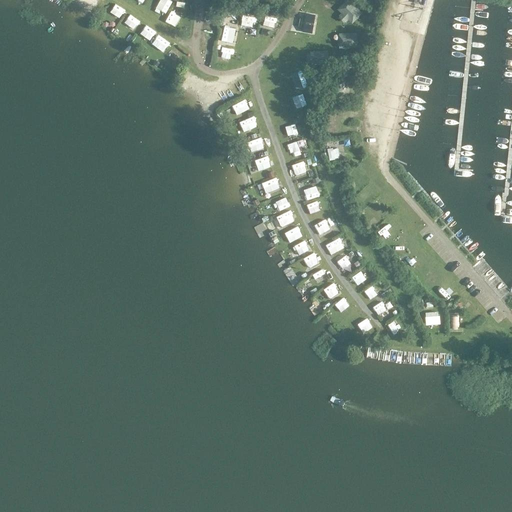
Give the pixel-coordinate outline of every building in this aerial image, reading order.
[(124,8),(117,18),(126,25),(133,15),(124,8)] [(139,18),(131,28),(141,36),(149,26),(139,18)] [(155,29),(148,38),(156,45),(163,36),(155,29)] [(168,39),(161,48),(170,55),(177,46),(168,39)] [(184,66),(191,58),(183,51),(176,59),(184,66)] [(144,55),(137,61),(162,87),(170,79),(165,75),(164,76),(144,55)] [(307,92),(316,89),(312,79),(303,82),(307,92)] [(177,90),(171,94),(176,100),(181,97),(177,90)] [(313,98),(302,102),(306,114),(317,110),(313,98)] [(245,119),(256,114),(252,104),(240,110),(245,119)] [(260,122),(248,127),(252,136),(264,132),(260,122)] [(299,138),(310,135),(306,123),(295,127),(299,138)] [(339,123),(339,135),(350,135),(350,124),(339,123)] [(268,142),(258,145),(262,155),(272,152),(268,142)] [(298,149),(301,158),(311,154),(308,146),(298,149)] [(348,153),(336,154),(336,165),(349,164),(348,153)] [(266,177),(279,174),(277,164),(264,166),(266,177)] [(300,170),(302,176),(315,171),(313,166),(300,170)] [(312,198),(323,195),(320,186),(310,188),(312,198)] [(277,192),(280,201),(291,198),(288,188),(277,192)] [(379,192),(368,201),(376,211),(387,202),(379,192)] [(282,207),(285,217),(299,212),(295,203),(282,207)] [(376,215),(385,222),(391,213),(381,207),(376,215)] [(285,222),(290,232),(304,226),(299,216),(285,222)] [(389,232),(393,237),(399,233),(395,227),(389,232)] [(397,236),(403,247),(416,240),(410,229),(397,236)] [(298,247),(311,242),(307,232),(294,237),(298,247)] [(330,238),(335,246),(344,241),(339,232),(330,238)] [(306,258),(310,264),(322,256),(318,250),(306,258)] [(431,253),(421,260),(427,269),(437,262),(431,253)] [(315,274),(325,268),(320,259),(310,264),(315,274)] [(362,262),(353,271),(361,279),(370,270),(362,262)] [(333,271),(319,280),(326,293),(341,284),(333,271)] [(362,280),(367,288),(378,282),(372,273),(362,280)] [(451,277),(440,289),(445,294),(456,282),(451,277)] [(333,295),(341,303),(349,295),(342,287),(333,295)] [(386,290),(378,295),(383,302),(391,296),(386,290)] [(455,300),(463,308),(472,298),(464,290),(455,300)] [(351,317),(359,310),(352,302),(344,310),(351,317)] [(389,323),(399,317),(393,306),(383,311),(389,323)] [(450,317),(436,318),(437,330),(451,330),(450,317)] [(470,321),(460,322),(461,331),(470,330),(470,321)] [(376,323),(364,330),(368,336),(380,328),(376,323)] [(409,324),(400,328),(404,336),(412,332),(409,324)] [(479,349),(489,349),(488,339),(478,339),(479,349)]
